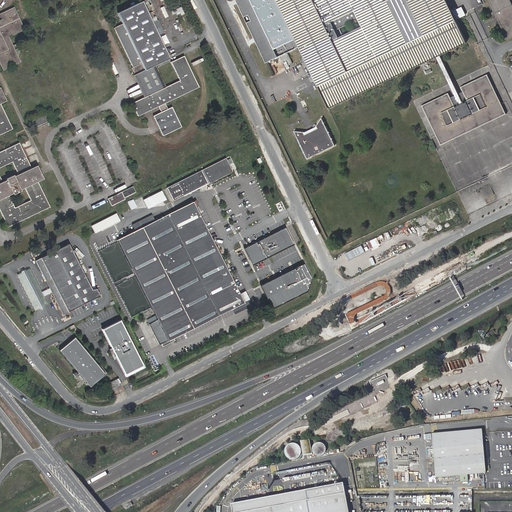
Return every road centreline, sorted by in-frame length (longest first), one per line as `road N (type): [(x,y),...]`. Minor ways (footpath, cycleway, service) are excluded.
road 1 (motorway): [(411,315),(137,423),(69,424),(0,379)]
road 2 (motorway): [(411,315),(42,511)]
road 3 (unclassified): [(340,294),(105,411),(70,398),(0,315)]
road 4 (unclassified): [(340,294),(199,0)]
road 5 (motorway): [(94,511),(374,361)]
road 6 (motorway): [(191,498),(374,361)]
road 7 (unclassified): [(511,207),(340,294)]
road 8 (motorway): [(374,361),(511,285)]
road 9 (secondary): [(98,511),(0,390)]
